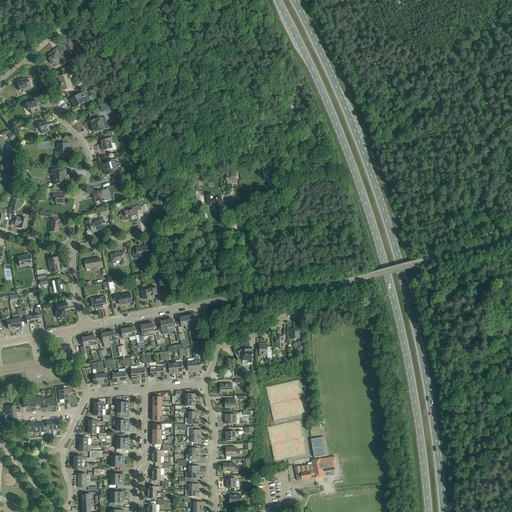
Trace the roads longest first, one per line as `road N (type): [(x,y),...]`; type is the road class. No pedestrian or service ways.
road 1 (primary): [(277,0),(318,82),(385,265),(412,383),(428,511)]
road 2 (primary): [(441,511),(431,412),(390,231),(292,0)]
road 3 (unclassified): [(198,303),(337,284),(511,232)]
road 4 (residential): [(71,246),(89,151),(29,57)]
road 5 (track): [(475,181),(497,0)]
road 6 (residential): [(217,511),(204,382)]
road 7 (residential): [(134,511),(144,388)]
